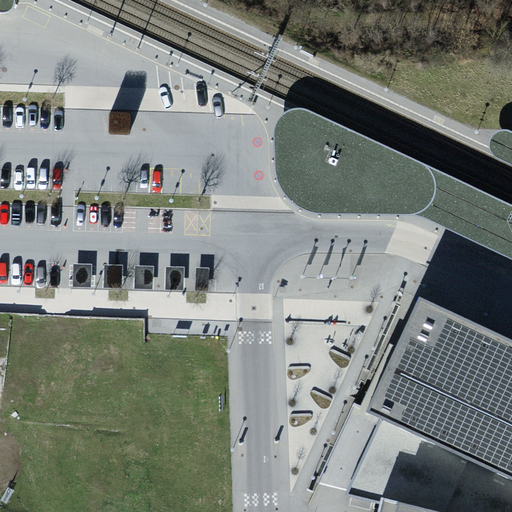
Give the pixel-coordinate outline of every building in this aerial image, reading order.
[(9,0),(0,0),(0,15),(5,15),(13,8),(9,0)] [(294,209),(304,216),(316,220),(334,220),(407,219),(414,219),(437,225),(511,260),(511,211),(305,115),(300,114),(294,114),(289,115),(285,117),(280,121),(277,125),(274,132),(274,137),(275,176),(276,182),(280,192),(285,201),(294,209)] [(511,132),(508,131),(503,131),(497,132),(492,137),(489,143),(489,147),(492,154),(496,157),(511,164),(511,132)] [(90,291),(91,267),(73,266),(72,291),(90,291)] [(124,268),(104,267),(103,292),(123,292),(124,268)] [(154,268),(135,268),(134,293),(153,293),(154,268)] [(185,269),(165,269),(164,293),(184,294),(185,269)] [(215,270),(196,270),(195,294),(215,295),(215,270)] [(511,511),(511,343),(473,325),(419,301),(375,411),(360,403),(309,501),(352,511),(511,511)]
